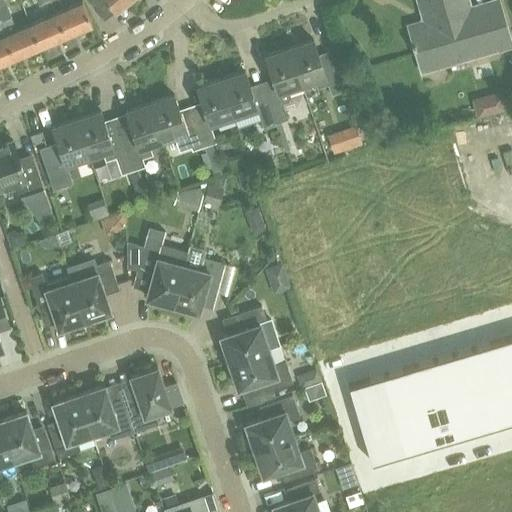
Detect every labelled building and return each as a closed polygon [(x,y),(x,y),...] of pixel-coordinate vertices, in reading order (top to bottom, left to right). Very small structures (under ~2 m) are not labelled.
[(0,0),(0,22),(5,34),(15,57),(41,46),(31,23),(17,29),(4,0),(0,0)] [(106,0),(115,11),(128,0),(93,0),(98,6),(105,0),(106,0)] [(474,20),(468,0),(419,0),(425,21),(409,26),(414,43),(412,43),(413,49),(416,48),(422,71),(511,44),(503,12),(474,20)] [(56,12),(66,35),(92,24),(82,1),(56,12)] [(41,46),(66,35),(56,12),(31,23),(41,46)] [(0,63),(15,57),(5,34),(0,22),(0,63)] [(290,47),(303,83),(326,76),(332,94),(344,90),(330,50),(319,54),(314,39),(290,47)] [(288,88),(303,83),(290,47),(267,55),(274,77),(263,81),(277,125),(288,121),(287,118),(282,102),(289,100),(291,96),(288,88)] [(277,125),(263,81),(251,85),(246,70),(222,78),(234,115),(257,107),(263,126),(265,126),(266,129),(277,125)] [(210,123),(234,115),(222,78),(198,86),(203,101),(191,105),(205,146),(215,176),(223,173),(213,143),(217,142),(210,123)] [(511,108),(511,96),(509,89),(481,98),(488,116),(511,108)] [(205,146),(191,105),(180,109),(175,94),(151,102),(163,139),(175,135),(180,151),(191,147),(193,150),(205,146)] [(153,155),(149,143),(163,139),(151,102),(126,110),(134,134),(123,138),(141,192),(142,192),(144,200),(149,199),(138,168),(146,166),(143,158),(153,155)] [(142,192),(141,192),(123,138),(112,141),(101,110),(78,118),(90,155),(102,150),(106,161),(116,157),(122,174),(129,172),(136,194),(142,192)] [(76,159),(90,155),(78,118),(53,127),(58,141),(46,146),(47,151),(42,153),(54,188),(72,182),(70,177),(81,174),(76,159)] [(355,127),(346,131),(352,148),(361,144),(355,127)] [(45,140),(42,131),(31,135),(34,144),(45,140)] [(271,133),(260,136),(264,149),(275,146),(271,133)] [(0,190),(16,184),(20,194),(40,220),(53,215),(43,186),(34,158),(21,163),(13,140),(0,144),(0,190)] [(282,147),(274,149),(277,158),(285,156),(282,147)] [(426,152),(282,203),(299,250),(345,233),(346,237),(418,212),(419,215),(445,206),(426,152)] [(219,204),(224,187),(208,183),(203,200),(219,204)] [(477,227),(311,277),(328,333),(494,283),(477,227)] [(146,297),(173,304),(184,264),(188,252),(161,245),(163,238),(147,234),(144,245),(129,240),(129,267),(153,274),(146,297)] [(188,252),(184,264),(173,304),(199,311),(205,288),(217,291),(225,263),(203,256),(205,249),(190,245),(188,252)] [(70,275),(85,319),(111,310),(103,288),(118,283),(110,259),(84,268),(82,262),(67,267),(69,275),(70,275)] [(70,275),(69,275),(45,283),(42,272),(29,276),(40,309),(51,305),(59,328),(85,319),(70,275)] [(269,348),(260,323),(267,320),(262,305),(238,313),(243,328),(221,335),(229,361),(269,348)] [(511,335),(348,384),(372,460),(511,418),(511,335)] [(269,348),(229,361),(238,387),(260,380),(264,391),(293,381),(285,360),(274,364),(269,348)] [(177,381),(164,385),(157,366),(131,375),(139,398),(127,401),(137,430),(158,423),(154,411),(184,401),(177,381)] [(79,393),(92,432),(108,427),(112,438),(133,431),(123,403),(112,407),(104,384),(79,393)] [(76,438),(92,432),(79,393),(53,402),(60,424),(49,428),(59,456),(80,449),(76,438)] [(294,435),(289,419),(300,415),(293,394),(264,404),(268,415),(246,423),(254,448),(294,435)] [(0,419),(14,459),(30,453),(34,465),(55,457),(45,429),(34,433),(26,410),(0,419)] [(0,469),(0,463),(14,459),(0,419),(0,476),(2,475),(0,469)] [(294,435),(254,448),(263,474),(286,467),(289,478),(318,468),(311,447),(299,451),(294,435)] [(149,471),(187,459),(182,446),(144,458),(149,471)] [(350,486),(358,483),(350,462),(336,466),(341,481),(350,486)] [(78,469),(65,474),(72,495),(85,491),(78,469)] [(319,511),(316,501),(313,492),(321,490),(317,477),(292,486),(296,497),(273,505),(275,511),(319,511)] [(112,511),(139,511),(142,511),(132,483),(105,493),(112,511)] [(164,509),(165,511),(220,511),(214,492),(164,509)] [(371,493),(356,495),(359,510),(373,508),(371,493)] [(511,511),(511,497),(482,504),(483,511),(511,511)]
